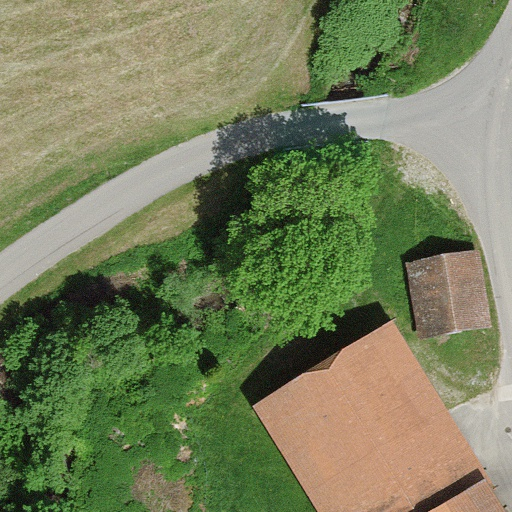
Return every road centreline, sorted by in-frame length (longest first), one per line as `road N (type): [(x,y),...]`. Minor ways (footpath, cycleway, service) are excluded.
road 1 (unclassified): [(480,115),(386,117),(234,141),(94,213),(0,279)]
road 2 (unclassified): [(511,327),(480,115)]
